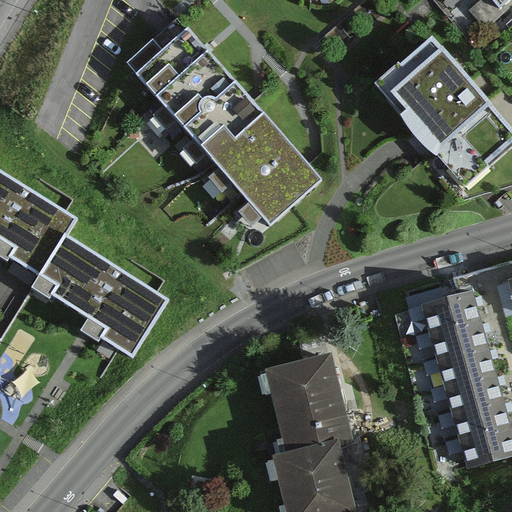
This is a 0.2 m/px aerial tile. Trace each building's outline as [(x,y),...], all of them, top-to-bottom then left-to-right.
[(184,26),(132,72),(264,220),(316,175),(184,26)] [(511,152),(511,125),(439,46),(386,95),(471,189),(511,152)] [(0,250),(42,276),(66,238),(77,221),(0,173),(0,250)] [(66,238),(42,276),(36,287),(90,320),(85,329),(131,357),(167,300),(66,238)] [(427,309),(434,335),(479,323),(471,297),(427,309)] [(434,335),(441,361),(486,349),(479,323),(434,335)] [(441,361),(448,387),(493,375),(486,349),(441,361)] [(330,354),(260,371),(281,456),(334,442),(351,438),(330,354)] [(448,387),(455,414),(500,401),(493,375),(448,387)] [(455,414),(463,440),(508,428),(500,401),(455,414)] [(463,440),(470,466),(511,454),(511,443),(508,428),(463,440)] [(281,456),(268,459),(281,511),(351,511),(334,442),(281,456)]
